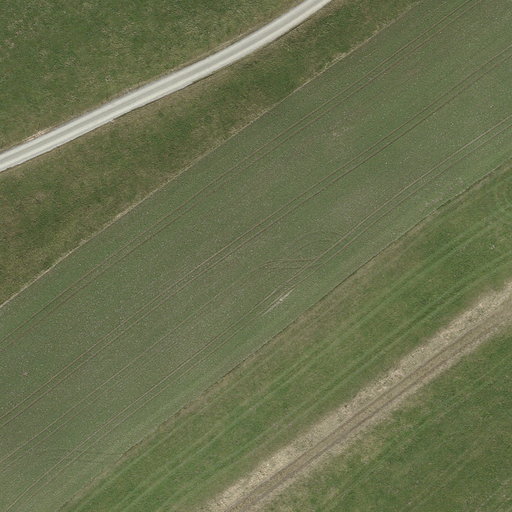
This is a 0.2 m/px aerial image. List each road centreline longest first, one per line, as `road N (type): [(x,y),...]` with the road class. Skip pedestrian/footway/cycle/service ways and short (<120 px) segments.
road 1 (track): [(0,163),(222,59),(319,0)]
road 2 (track): [(232,511),(511,308)]
